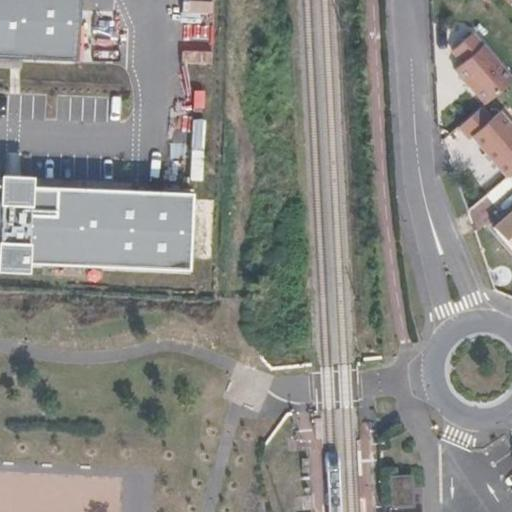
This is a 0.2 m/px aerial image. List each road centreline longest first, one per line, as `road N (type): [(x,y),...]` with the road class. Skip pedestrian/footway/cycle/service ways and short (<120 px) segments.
road 1 (residential): [(463,323),(418,179),(408,0)]
road 2 (residential): [(463,323),(435,353),(441,396),(466,416),(508,412)]
